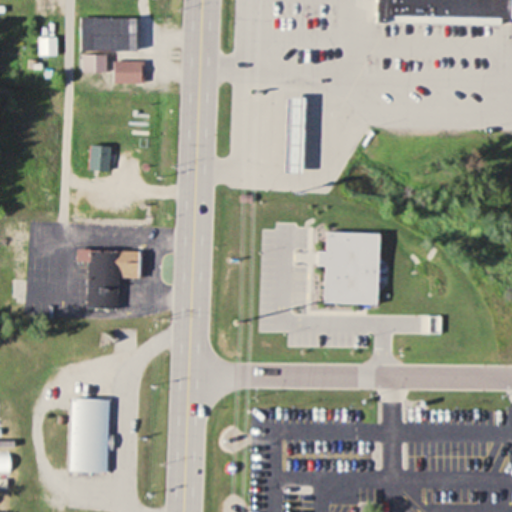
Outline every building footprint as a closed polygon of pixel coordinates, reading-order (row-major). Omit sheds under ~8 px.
[(511,0),(375,0),(375,22),(511,23),(511,0)] [(126,18),(80,18),(80,51),(126,51),(126,18)] [(38,55),(56,55),(56,37),(38,37),(38,55)] [(105,72),(105,54),(81,54),(81,72),(105,72)] [(113,84),(143,84),(143,62),(113,62),(113,84)] [(280,172),(300,173),(303,98),(282,97),(280,172)] [(110,146),(89,145),(88,171),(110,171),(110,146)] [(114,308),(116,280),(109,280),(110,265),(101,264),(101,256),(92,256),(89,306),(114,308)] [(108,399),(71,399),(69,473),(107,473),(108,399)] [(0,473),(9,473),(9,453),(0,453),(0,473)]
